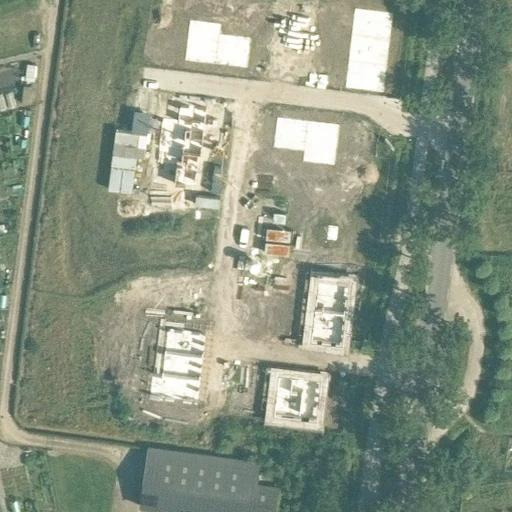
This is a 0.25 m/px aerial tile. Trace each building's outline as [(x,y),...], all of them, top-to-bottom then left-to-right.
[(245,0),(244,7),(252,8),(253,0),(245,0)] [(354,7),(351,35),(390,39),(394,12),(354,7)] [(319,12),(318,24),(326,25),(328,13),(319,12)] [(189,19),(184,61),(216,65),(221,22),(189,19)] [(221,22),(216,65),(248,68),(252,37),(221,33),(222,23),(221,22)] [(162,24),(161,32),(173,34),(174,26),(162,24)] [(351,35),(348,61),(387,65),(390,39),(351,35)] [(319,45),(317,57),(325,58),(327,46),(319,45)] [(317,57),(316,69),(324,70),(325,58),(317,57)] [(348,61),(345,88),(384,93),(387,65),(348,61)] [(165,114),(159,159),(179,161),(177,180),(198,183),(202,151),(205,151),(210,103),(182,100),(180,116),(165,114)] [(276,116),(273,148),(303,152),(302,162),(303,162),(308,120),(276,116)] [(308,120),(303,162),(335,166),(340,124),(308,120)] [(243,142),(242,150),(254,151),(255,143),(243,142)] [(216,150),(213,176),(226,178),(229,152),(216,150)] [(369,157),(368,165),(380,166),(381,158),(369,157)] [(130,187),(127,211),(199,219),(201,196),(130,187)] [(322,282),(318,312),(350,316),(353,286),(322,282)] [(265,291),(263,303),(271,304),(273,292),(265,291)] [(263,303),(262,315),(270,316),(271,304),(263,303)] [(318,312),(314,343),(346,347),(350,316),(318,312)] [(167,327),(164,351),(204,356),(207,332),(167,327)] [(125,338),(125,347),(137,348),(138,340),(125,338)] [(152,372),(152,373),(201,379),(204,356),(164,351),(162,373),(152,372)] [(128,362),(127,370),(139,371),(140,363),(128,362)] [(127,370),(126,378),(138,379),(139,371),(127,370)] [(152,373),(149,397),(198,402),(201,379),(152,373)] [(278,373),(273,415),(316,420),(322,378),(300,376),(278,373)] [(248,414),(247,426),(255,427),(256,415),(248,414)] [(141,505),(193,511),(274,511),(279,485),(257,482),(260,461),(149,445),(141,505)]
